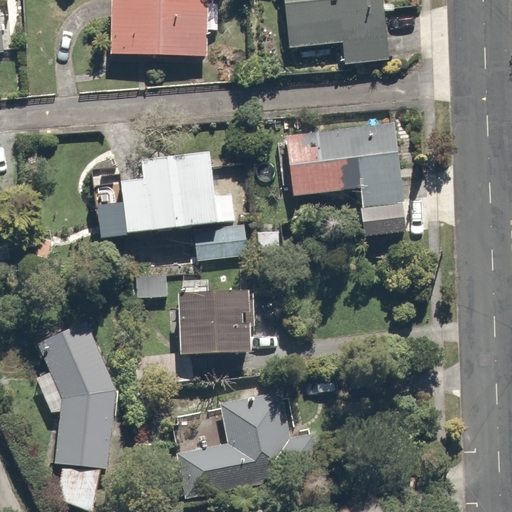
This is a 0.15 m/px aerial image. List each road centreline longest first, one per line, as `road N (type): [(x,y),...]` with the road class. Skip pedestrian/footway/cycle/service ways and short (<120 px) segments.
road 1 (residential): [(486,83),(0,120)]
road 2 (residential): [(486,83),(501,511)]
